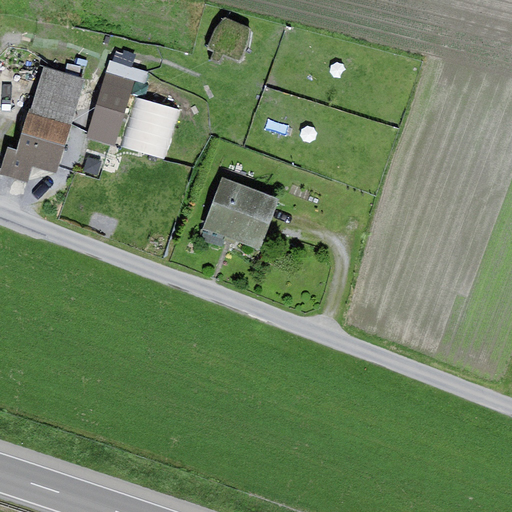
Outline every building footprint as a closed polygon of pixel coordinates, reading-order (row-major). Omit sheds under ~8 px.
[(0,99),(12,51),(0,48),(0,99)] [(120,55),(116,66),(145,77),(149,66),(120,55)] [(91,92),(44,76),(11,175),(40,185),(44,173),(61,179),(91,92)] [(144,96),(116,87),(96,146),(125,155),(144,96)] [(298,208),(241,187),(221,237),(278,259),(298,208)]
